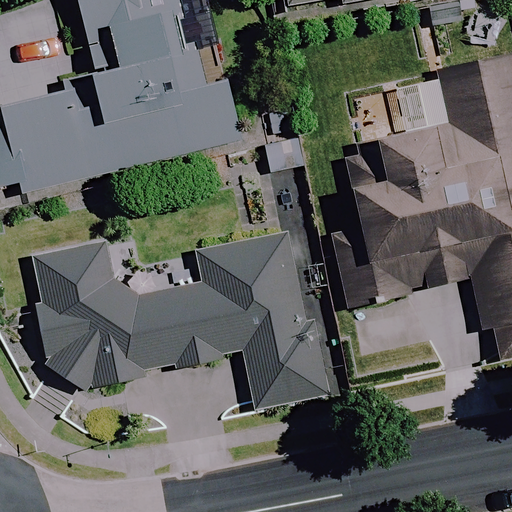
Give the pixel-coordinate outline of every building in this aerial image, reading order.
[(53,81),(57,98),(0,111),(0,190),(22,185),(24,195),(235,144),(221,85),(204,89),(182,0),(72,0),(90,73),(53,81)] [(282,0),(285,11),(338,1),(340,10),(391,0),(282,0)] [(511,360),(511,56),(435,73),(447,128),(337,152),(351,217),(319,224),(339,314),(468,286),(486,366),(511,360)] [(267,164),(270,180),(309,170),(293,105),(254,114),(262,143),(226,152),(231,172),(267,164)] [(249,416),(329,398),(293,231),(135,266),(128,236),(23,259),(54,399),(237,359),(249,416)]
